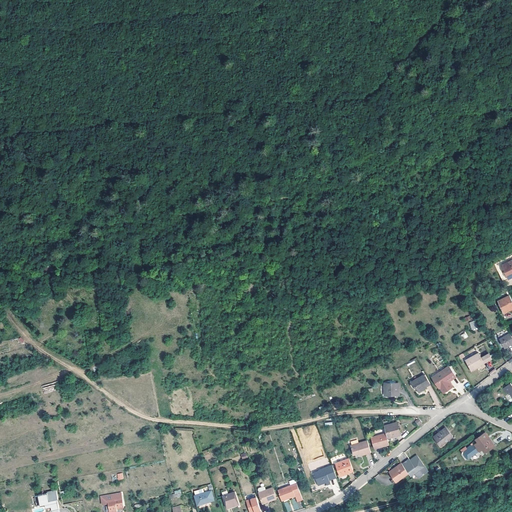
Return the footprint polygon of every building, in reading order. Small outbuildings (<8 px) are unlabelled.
[(511,260),(496,268),(502,282),(511,277),(511,260)] [(511,309),(511,300),(509,296),(497,302),(504,313),(511,309)] [(472,331),(478,329),(474,320),(469,323),(472,331)] [(511,337),(510,334),(499,341),(504,350),(511,346),(511,337)] [(480,357),(478,353),(465,360),(471,370),(483,363),(480,357)] [(491,359),(488,353),(480,357),(483,363),(491,359)] [(450,368),(449,365),(438,373),(439,376),(433,379),(439,387),(440,387),(443,392),(449,388),(446,383),(449,381),(456,376),(450,368)] [(425,374),(416,379),(411,381),(415,387),(416,386),(419,390),(421,389),(424,388),(423,386),(425,385),(430,382),(425,374)] [(511,385),(510,383),(503,388),(507,394),(509,392),(511,396),(511,385)] [(398,395),(398,384),(385,384),(385,395),(398,395)] [(386,434),(387,440),(396,437),(401,436),(398,425),(389,427),(389,426),(384,427),(386,434)] [(453,436),(446,427),(434,437),(437,440),(436,441),(436,442),(441,448),(450,440),(449,439),(453,436)] [(489,436),(486,432),(476,439),(478,442),(475,444),(480,451),(483,449),(486,452),(497,445),(493,441),(492,442),(489,439),(488,439),(487,438),(488,437),(489,436)] [(387,440),(386,434),(370,438),(373,450),(383,447),(383,446),(388,444),(388,443),(387,440)] [(370,452),(367,440),(350,445),(353,455),(361,452),(362,455),(370,452)] [(411,461),(419,472),(425,468),(417,456),(413,458),(414,459),(411,461)] [(352,470),(348,459),(335,463),(339,476),(343,474),(343,473),(352,470)] [(402,464),(409,473),(411,476),(415,473),(416,475),(419,472),(411,461),(411,460),(410,459),(402,464)] [(397,481),(409,473),(402,464),(402,463),(398,466),(399,467),(391,472),(397,481)] [(318,485),(328,481),(329,481),(329,480),(336,477),(331,465),(323,468),(318,470),(318,471),(313,473),(318,485)] [(419,472),(416,475),(417,475),(421,476),(428,471),(425,468),(419,472)] [(300,494),(297,485),(286,489),(278,492),(281,501),(287,500),(287,499),(300,494)] [(273,488),(267,490),(266,490),(265,487),(264,487),(259,488),(259,489),(258,490),(259,493),(263,504),(271,501),(276,499),(273,488)] [(58,499),(56,490),(47,491),(47,493),(38,495),(40,506),(45,505),(46,508),(51,507),(52,509),(49,510),(49,511),(60,511),(58,499)] [(181,490),(174,490),(174,494),(169,495),(169,498),(181,497),(181,490)] [(214,500),(211,491),(194,496),(197,506),(214,500)] [(239,504),(235,492),(223,496),(223,497),(227,508),(239,504)] [(123,507),(121,497),(120,493),(100,497),(101,504),(104,511),(106,511),(117,510),(116,508),(123,507)] [(302,500),(300,494),(287,499),(287,500),(295,497),(297,502),(302,500)] [(260,511),(256,497),(245,500),(248,511),(260,511)]
